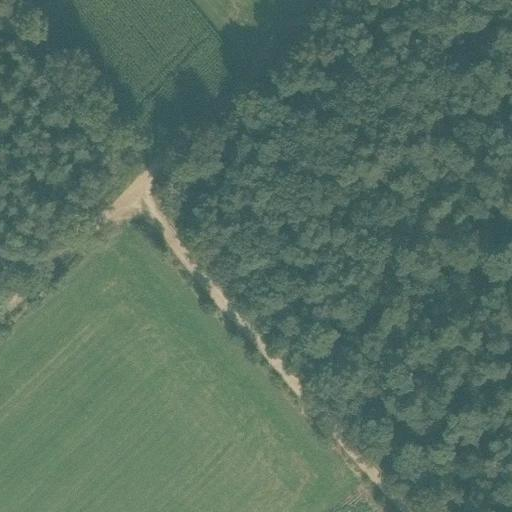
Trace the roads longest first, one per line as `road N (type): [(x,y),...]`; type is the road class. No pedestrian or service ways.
road 1 (track): [(337,0),(0,316)]
road 2 (track): [(129,193),(411,511)]
